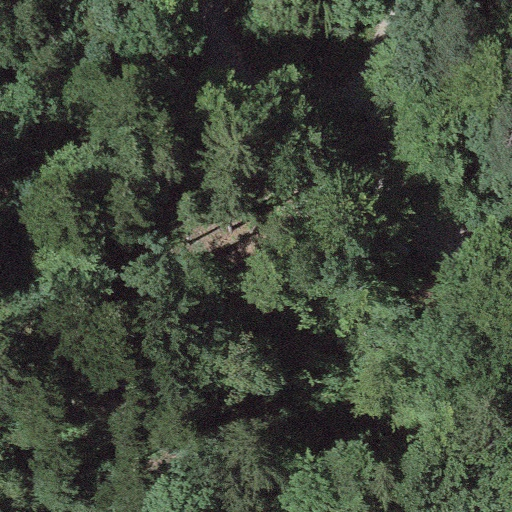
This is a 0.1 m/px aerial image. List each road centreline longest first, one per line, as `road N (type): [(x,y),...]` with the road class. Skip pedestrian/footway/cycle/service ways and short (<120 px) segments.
road 1 (track): [(215,0),(216,22),(297,161),(511,269)]
road 2 (track): [(354,193),(410,0)]
